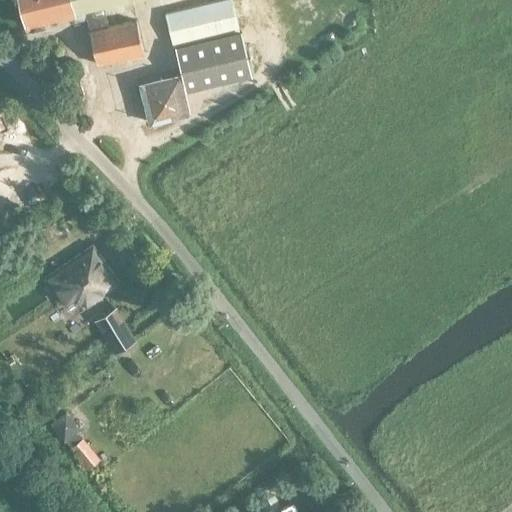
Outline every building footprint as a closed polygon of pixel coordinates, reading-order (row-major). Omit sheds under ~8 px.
[(21,0),(27,24),(31,24),(32,30),(44,27),(42,21),(72,14),(104,7),(127,1),(131,0),(21,0)] [(215,0),(164,12),(173,45),(172,45),(179,71),(180,71),(185,92),(243,78),(231,32),(240,30),(232,0),(215,0)] [(74,13),(72,14),(74,21),(86,18),(89,30),(97,63),(127,56),(128,57),(144,54),(135,18),(127,20),(127,21),(108,26),(104,7),(85,11),(76,13),(74,13)] [(59,224),(57,225),(39,237),(49,252),(69,239),(59,224)] [(93,245),(45,277),(62,302),(75,294),(84,307),(119,283),(93,245)] [(0,296),(28,278),(16,261),(0,271),(0,296)] [(116,308),(97,319),(107,336),(108,337),(111,342),(113,345),(131,333),(129,329),(127,325),(126,324),(116,308)] [(62,403),(68,410),(75,404),(70,397),(62,403)] [(77,425),(65,410),(50,422),(50,423),(62,438),(77,425)] [(68,445),(69,447),(74,453),(86,467),(87,467),(98,458),(80,436),(68,445)] [(273,511),(267,500),(246,511),(245,511),(273,511)]
